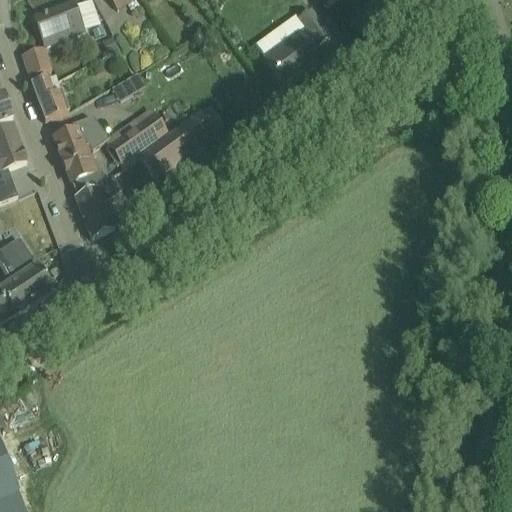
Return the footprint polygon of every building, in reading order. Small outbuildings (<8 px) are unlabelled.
[(138,0),(110,0),(109,1),(119,15),(138,0)] [(343,0),(356,17),(378,0),(343,0)] [(84,38),(73,8),(34,23),(45,52),(84,38)] [(303,31),(263,60),(283,88),(317,63),(311,55),(330,41),(311,15),(298,24),(303,31)] [(22,61),(30,84),(51,78),(43,55),(22,61)] [(32,90),(46,127),(69,119),(61,98),(50,102),(44,86),(32,90)] [(0,177),(8,174),(2,159),(22,152),(18,143),(12,127),(13,127),(4,104),(0,93),(0,177)] [(140,163),(154,183),(214,139),(200,119),(140,163)] [(108,152),(122,171),(167,140),(153,120),(108,152)] [(75,202),(76,203),(92,197),(105,187),(101,175),(93,178),(82,149),(86,147),(93,157),(106,148),(90,124),(58,136),(60,141),(53,143),(71,187),(72,187),(77,201),(75,202)] [(8,174),(0,177),(0,208),(18,202),(8,174)] [(114,182),(129,201),(136,195),(121,176),(114,182)] [(92,197),(76,203),(92,244),(115,234),(104,209),(122,199),(112,183),(105,187),(92,197)] [(19,243),(0,256),(0,272),(11,289),(0,296),(0,297),(15,320),(53,295),(37,273),(19,243)] [(0,330),(2,329),(1,328),(13,320),(14,321),(15,320),(0,297),(0,330)] [(0,511),(20,511),(15,499),(13,500),(7,481),(28,471),(27,470),(30,468),(23,451),(21,451),(20,449),(0,457),(0,511)]
